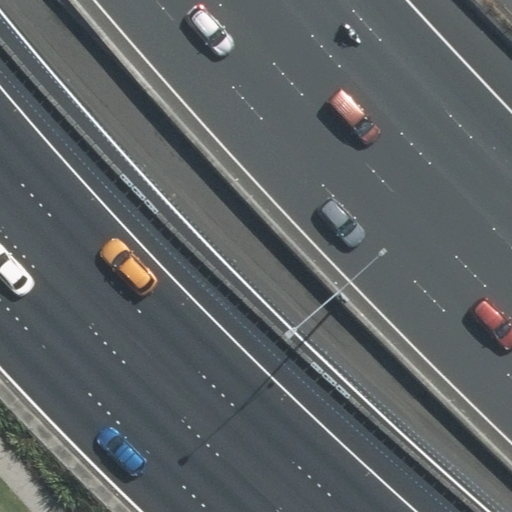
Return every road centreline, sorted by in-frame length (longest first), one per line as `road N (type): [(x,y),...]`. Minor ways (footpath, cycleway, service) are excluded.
road 1 (motorway): [(348,511),(65,244),(0,163)]
road 2 (motorway): [(220,0),(428,231),(511,306)]
